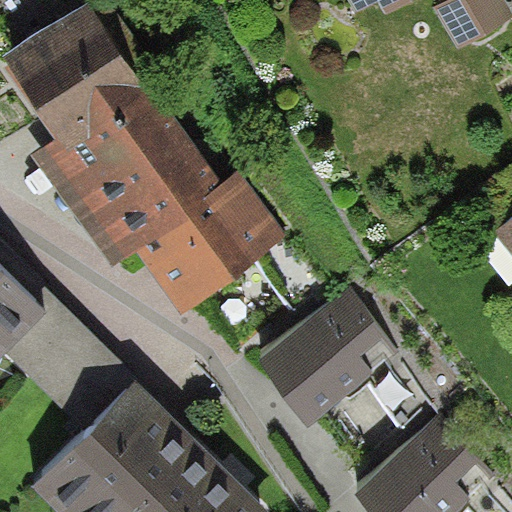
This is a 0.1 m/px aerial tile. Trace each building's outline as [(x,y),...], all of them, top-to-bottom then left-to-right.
[(349,0),(359,17),(380,5),(389,21),(424,0),(434,0),(439,8),(451,0),(349,0)] [(511,10),(505,0),(451,0),(439,8),(436,10),(461,51),(511,18),(511,10)] [(92,13),(6,69),(56,143),(34,156),(112,270),(137,254),(223,188),(151,85),(146,90),(92,13)] [(223,188),(137,254),(186,317),(290,237),(241,175),(223,188)] [(511,219),(495,233),(511,255),(511,219)] [(0,361),(45,316),(0,271),(0,361)] [(399,350),(350,288),(259,368),(308,433),(399,350)] [(267,511),(136,386),(35,491),(56,511),(267,511)] [(460,511),(497,475),(440,416),(355,500),(365,511),(460,511)]
